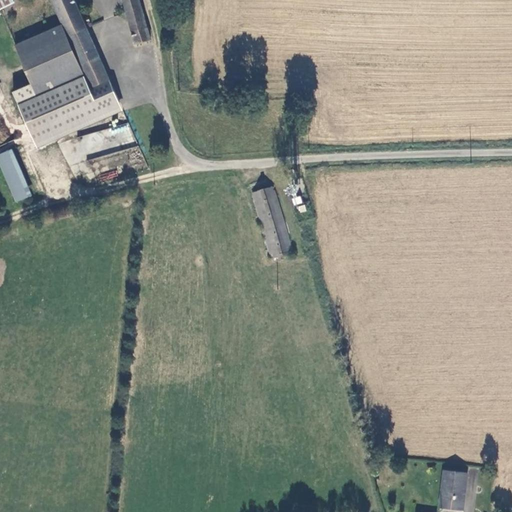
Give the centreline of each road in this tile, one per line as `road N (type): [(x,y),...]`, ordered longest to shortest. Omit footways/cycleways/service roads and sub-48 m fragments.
road 1 (unclassified): [(511,151),(190,161),(170,133),(146,0)]
road 2 (track): [(0,221),(190,161)]
